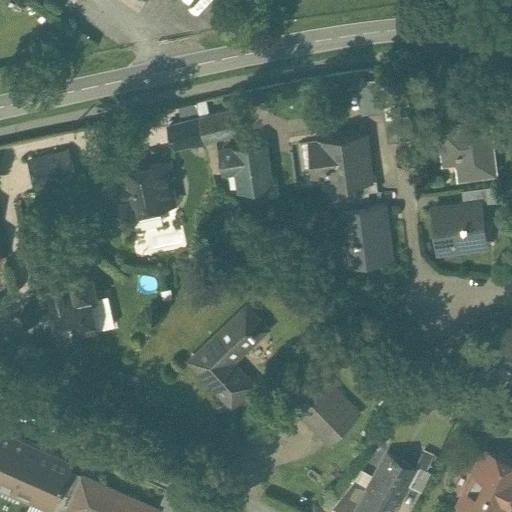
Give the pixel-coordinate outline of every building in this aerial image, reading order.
[(383,107),(384,79),(361,79),(361,106),(383,107)] [(409,112),(396,113),(400,137),(412,136),(409,112)] [(396,113),(385,114),(388,139),(400,137),(396,113)] [(200,115),(169,123),(174,146),(205,138),(200,115)] [(489,118),(440,124),(443,152),(457,150),(460,174),(495,170),(489,118)] [(365,132),(316,138),(320,165),(328,164),(330,180),(330,181),(370,176),(370,171),(368,157),(365,157),(362,134),(365,134),(365,132)] [(320,165),(316,138),(299,140),(305,184),(328,181),(328,180),(330,180),(328,164),(320,165)] [(264,141),(222,147),(225,167),(238,165),(241,185),(270,181),(264,141)] [(66,151),(28,159),(34,184),(72,175),(66,151)] [(165,159),(150,162),(147,167),(138,169),(133,166),(118,169),(123,197),(121,197),(117,204),(118,213),(126,218),(134,216),(139,208),(139,207),(174,199),(165,159)] [(370,176),(330,181),(330,180),(328,180),(328,181),(329,193),(369,188),(378,187),(376,170),(370,171),(370,176)] [(496,182),(462,186),(464,200),(480,198),(482,197),(482,199),(498,197),(496,182)] [(369,188),(329,193),(331,209),(339,208),(339,206),(371,202),(369,188)] [(464,200),(432,204),(438,247),(488,240),(482,199),(480,199),(480,198),(464,200)] [(371,202),(339,206),(339,208),(343,238),(351,237),(353,257),(390,253),(384,200),(371,202)] [(93,275),(61,281),(62,287),(45,291),(56,341),(99,332),(91,295),(97,294),(93,275)] [(245,298),(184,351),(230,406),(261,380),(240,355),(271,328),(245,298)] [(511,325),(505,324),(500,362),(511,363),(511,325)] [(337,398),(308,367),(283,391),(329,439),(360,410),(343,393),(337,398)] [(72,461),(0,428),(0,485),(32,500),(32,498),(52,507),(60,490),(69,468),(72,461)] [(511,458),(485,446),(460,497),(476,504),(473,509),(479,511),(503,511),(511,493),(511,458)] [(386,448),(366,485),(367,486),(352,511),(389,511),(396,501),(397,502),(418,465),(386,448)] [(430,471),(419,465),(410,483),(421,488),(430,471)] [(80,473),(69,468),(60,490),(70,495),(80,473)] [(86,511),(100,482),(80,473),(66,506),(79,511),(86,511)] [(155,511),(158,507),(100,482),(86,511),(155,511)]
